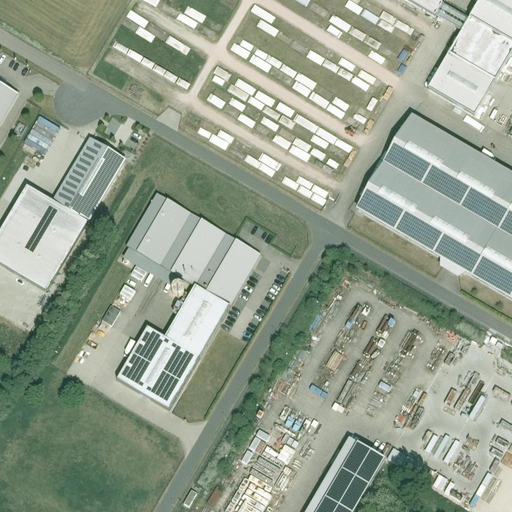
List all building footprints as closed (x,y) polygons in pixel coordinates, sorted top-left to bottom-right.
[(442,7),(429,0),(397,0),(436,22),(437,21),(462,35),(469,24),(443,9),(442,7)] [(511,0),(482,0),(469,24),(462,35),(428,93),(475,120),(511,56),(511,0)] [(253,15),(250,20),(262,29),(266,24),(253,15)] [(281,39),(285,33),(269,24),(265,30),(281,39)] [(243,55),(249,42),(236,36),(230,49),(243,55)] [(283,42),(293,47),(296,41),(286,36),(283,42)] [(358,49),(370,56),(373,51),(361,43),(358,49)] [(164,45),(160,51),(173,59),(176,52),(164,45)] [(199,65),(194,63),(198,54),(182,47),(176,62),(197,71),(199,65)] [(262,68),(265,62),(250,56),(248,61),(262,68)] [(231,84),(234,78),(220,69),(216,75),(231,84)] [(187,75),(181,86),(188,90),(194,79),(187,75)] [(367,82),(366,82),(362,89),(374,96),(382,84),(370,76),(367,82)] [(0,86),(0,129),(19,97),(0,86)] [(309,91),(307,98),(319,103),(322,96),(309,91)] [(297,115),(295,121),(311,127),(313,122),(297,115)] [(19,158),(41,169),(61,128),(39,118),(19,158)] [(350,212),(511,306),(511,180),(405,118),(350,212)] [(91,142),(52,207),(89,228),(128,164),(91,142)] [(170,415),(261,258),(168,204),(137,256),(195,290),(165,342),(147,331),(116,385),(170,415)] [(121,295),(132,301),(137,293),(127,286),(121,295)] [(111,307),(105,323),(115,327),(121,311),(111,307)] [(403,411),(392,435),(404,440),(414,416),(403,411)] [(345,440),(302,511),(347,511),(379,460),(345,440)] [(191,509),(199,495),(193,491),(185,505),(191,509)]
